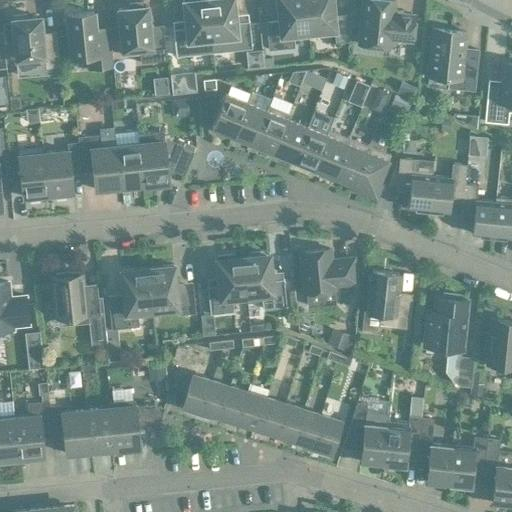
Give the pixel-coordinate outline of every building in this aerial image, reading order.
[(213,53),(207,0),(199,1),(199,0),(183,0),(186,28),(172,30),(175,57),(213,53)] [(209,0),(207,0),(213,53),(251,49),(248,22),(234,23),(231,0),(209,0)] [(307,33),(303,0),(276,0),(279,21),(264,23),(267,50),(293,48),(292,34),(307,33)] [(303,0),(307,33),(333,30),(334,44),(348,42),(351,14),(332,15),(330,0),(303,0)] [(394,0),(393,0),(361,0),(357,44),(389,48),(390,40),(412,42),(414,16),(393,14),(394,0)] [(117,10),(121,56),(139,54),(140,64),(165,61),(163,35),(150,37),(147,7),(144,7),(143,3),(128,4),(128,9),(117,10)] [(83,13),(66,14),(70,58),(87,57),(88,69),(112,67),(110,40),(108,27),(94,28),(93,12),(83,13)] [(12,20),(11,20),(15,60),(17,78),(59,74),(59,68),(55,35),(44,37),(41,34),(41,33),(40,17),(26,19),(26,15),(12,16),(12,20)] [(463,49),(465,32),(432,29),(427,76),(448,78),(447,88),(473,90),(477,50),(463,49)] [(271,57),(262,58),(263,67),(272,66),(271,57)] [(511,64),(504,63),(501,88),(487,86),(483,122),(507,124),(508,113),(511,112),(511,64)] [(291,72),(287,82),(298,86),(305,71),(291,72)] [(194,72),(169,74),(171,95),(196,93),(194,74),(194,72)] [(301,83),(312,88),(317,78),(305,73),(301,83)] [(335,73),(331,84),(343,89),(347,78),(335,73)] [(257,76),(253,85),(259,87),(262,78),(257,76)] [(203,81),(204,91),(216,89),(215,79),(203,81)] [(408,85),(404,96),(411,99),(415,88),(408,85)] [(378,90),(374,99),(384,103),(387,93),(378,90)] [(224,93),(210,128),(232,137),(246,102),(224,93)] [(394,94),(390,105),(407,112),(411,101),(394,94)] [(19,96),(8,97),(9,110),(20,109),(19,96)] [(191,98),(172,99),(174,117),(193,115),(191,98)] [(111,101),(112,110),(125,109),(125,101),(111,101)] [(232,137),(252,145),(268,106),(267,105),(265,110),(246,102),(232,137)] [(288,114),(268,106),(252,145),(272,153),(288,114)] [(306,126),(287,119),(288,114),(272,153),(292,161),(306,126)] [(453,114),(452,118),(475,129),(477,116),(453,114)] [(440,118),(439,132),(449,133),(450,119),(440,118)] [(328,130),(327,130),(325,134),(306,126),(292,161),(312,169),(328,130)] [(312,169),(332,178),(348,138),(328,130),(312,169)] [(138,133),(143,185),(168,182),(162,131),(138,133)] [(138,133),(137,133),(138,143),(114,146),(119,187),(143,185),(138,133)] [(80,167),(91,166),(94,190),(119,187),(114,146),(100,147),(99,135),(77,137),(80,167)] [(42,153),(46,195),(71,192),(69,168),(80,167),(77,137),(77,138),(77,142),(66,144),(67,151),(42,153)] [(348,138),(332,178),(352,186),(368,146),(348,138)] [(403,140),(402,151),(413,153),(415,141),(403,140)] [(352,186),(374,195),(390,155),(368,146),(352,186)] [(183,175),(193,152),(182,148),(172,171),(183,175)] [(19,174),(22,197),(46,195),(42,153),(18,156),(17,149),(5,150),(8,175),(19,174)] [(427,210),(430,176),(431,176),(431,171),(411,169),(412,159),(398,158),(397,165),(395,187),(394,192),(407,193),(406,208),(427,210)] [(430,176),(427,210),(447,212),(449,196),(460,198),(461,198),(463,184),(465,165),(451,163),(449,178),(431,176),(430,176)] [(394,165),(386,186),(395,187),(397,165),(394,165)] [(463,184),(461,198),(460,198),(458,217),(472,218),(470,234),(491,236),(494,202),(493,202),(475,200),(476,185),(463,184)] [(493,202),(494,202),(491,236),(511,238),(511,235),(511,199),(494,197),(493,202)] [(329,249),(299,252),(304,293),(305,293),(307,307),(335,304),(333,290),(333,286),(355,283),(352,259),(338,260),(338,262),(330,263),(329,249)] [(242,258),(246,301),(261,300),(262,309),(285,307),(282,280),(270,281),(268,255),(264,256),(264,255),(260,252),(250,253),(247,257),(242,258)] [(218,286),(206,287),(209,315),(233,312),(232,303),(246,301),(242,258),(233,259),(233,255),(215,257),(218,286)] [(146,268),(151,312),(177,309),(178,315),(194,314),(192,288),(175,289),(173,265),(146,268)] [(120,270),(123,300),(107,301),(110,329),(138,327),(136,313),(151,312),(146,268),(120,270)] [(398,273),(371,270),(367,312),(379,313),(378,326),(408,329),(411,303),(395,301),(398,273)] [(55,274),(55,277),(52,277),(56,320),(98,315),(95,285),(82,287),(80,274),(69,276),(69,272),(55,274)] [(0,330),(12,330),(12,326),(28,324),(25,296),(9,298),(7,282),(0,282),(0,330)] [(424,345),(461,349),(466,301),(460,300),(460,295),(442,293),(442,298),(436,298),(434,317),(426,317),(424,345)] [(511,322),(491,320),(489,334),(485,333),(483,350),(487,351),(486,364),(511,367),(511,322)] [(331,329),(326,344),(347,351),(352,336),(331,329)] [(38,331),(23,333),(27,370),(42,368),(38,331)] [(275,344),(274,337),(263,338),(263,346),(275,344)] [(287,337),(284,344),(294,348),(297,340),(287,337)] [(241,340),(242,347),(254,346),(253,339),(241,340)] [(220,342),(221,350),(233,348),(232,341),(220,342)] [(221,350),(220,342),(209,343),(210,351),(221,350)] [(311,346),(309,353),(320,356),(322,349),(311,346)] [(176,347),(173,358),(184,361),(187,350),(176,347)] [(338,364),(340,356),(329,352),(327,360),(338,364)] [(340,356),(338,364),(349,367),(352,360),(340,356)] [(468,386),(471,358),(459,357),(456,384),(468,386)] [(164,364),(147,365),(148,376),(165,374),(164,364)] [(82,366),(83,375),(95,374),(95,365),(82,366)] [(470,384),(469,395),(481,397),(482,384),(477,384),(478,372),(471,372),(470,384)] [(200,412),(210,381),(191,375),(181,406),(200,412)] [(219,418),(229,386),(210,381),(200,412),(219,418)] [(46,382),(37,383),(38,395),(40,395),(41,402),(48,401),(46,382)] [(219,418),(237,424),(247,392),(229,386),(219,418)] [(255,430),(265,398),(247,392),(237,424),(255,430)] [(274,435),(284,404),(265,398),(255,430),(274,435)] [(109,402),(114,449),(139,446),(137,429),(144,429),(155,432),(163,408),(151,405),(134,406),(134,400),(109,402)] [(27,416),(13,417),(18,458),(43,456),(40,432),(51,431),(48,406),(48,402),(26,405),(27,416)] [(85,410),(90,451),(114,449),(109,402),(108,403),(108,407),(85,410)] [(385,425),(384,425),(363,423),(365,404),(355,403),(349,427),(363,429),(359,462),(381,464),(385,425)] [(284,404),(274,435),(292,441),(302,409),(284,404)] [(90,451),(85,410),(60,412),(60,405),(48,406),(51,431),(62,430),(65,454),(90,451)] [(320,415),(302,409),(292,441),(310,447),(320,415)] [(320,415),(310,447),(329,453),(339,421),(320,415)] [(384,425),(385,425),(381,464),(403,466),(406,441),(417,443),(420,418),(408,416),(407,423),(385,420),(384,425)] [(0,460),(18,458),(13,417),(0,418),(0,460)] [(429,443),(432,419),(420,418),(417,443),(429,444),(429,443)] [(451,446),(447,485),(469,487),(472,462),(483,463),(486,438),(473,437),(471,448),(451,446)] [(511,458),(496,457),(498,440),(486,438),(483,463),(495,464),(491,503),(511,505),(511,458)] [(447,485),(451,446),(429,443),(429,444),(425,483),(447,485)]
